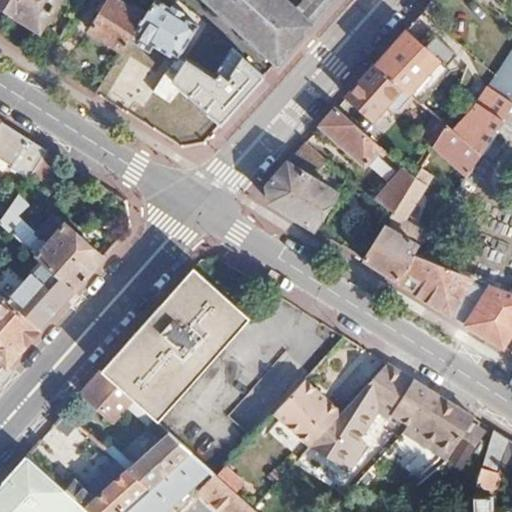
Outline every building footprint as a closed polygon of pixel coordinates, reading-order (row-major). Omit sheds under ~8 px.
[(0,0),(0,4),(39,30),(58,0),(0,0)] [(144,17),(117,0),(107,0),(88,29),(121,51),(128,41),(144,17)] [(155,0),(144,17),(128,41),(147,53),(151,46),(174,61),(195,26),(183,19),(185,16),(171,7),(169,10),(155,0)] [(207,0),(278,61),(311,25),(282,0),(207,0)] [(426,46),(406,29),(375,63),(402,86),(411,93),(450,48),(435,35),(426,46)] [(511,51),(491,82),(498,87),(465,138),(483,152),(511,108),(511,51)] [(240,55),(207,92),(232,113),(265,76),(240,55)] [(402,86),(375,63),(346,95),(374,120),(400,89),(402,86)] [(336,107),(321,124),(367,160),(372,154),(381,143),(336,107)] [(449,124),(436,113),(421,136),(425,139),(434,147),(435,146),(449,124)] [(0,153),(12,162),(9,168),(27,179),(31,173),(47,150),(0,120),(0,153)] [(449,124),(435,146),(464,168),(469,173),(483,152),(465,138),(449,124)] [(327,158),(307,140),(268,183),(270,199),(315,227),(337,192),(314,176),(327,158)] [(381,143),(372,154),(402,168),(406,163),(381,143)] [(61,159),(47,150),(31,173),(46,182),(61,159)] [(406,163),(402,168),(378,192),(400,200),(413,179),(417,172),(406,163)] [(413,179),(400,200),(386,221),(397,228),(424,186),(413,179)] [(28,201),(18,193),(0,220),(0,222),(8,229),(19,214),(28,201)] [(19,214),(8,229),(42,260),(74,288),(105,254),(66,220),(65,222),(51,209),(35,226),(19,214)] [(421,246),(385,223),(364,258),(398,279),(416,252),(421,246)] [(511,290),(416,252),(398,279),(502,345),(511,329),(511,290)] [(26,278),(9,264),(0,274),(0,292),(40,327),(74,288),(42,260),(26,278)] [(249,318),(195,267),(102,371),(134,400),(157,420),(249,318)] [(0,359),(6,365),(40,327),(0,292),(0,359)] [(389,418),(392,415),(408,425),(423,434),(418,441),(448,459),(474,417),(386,362),(358,393),(377,406),(375,409),(389,418)] [(102,371),(83,393),(115,422),(134,400),(102,371)] [(328,401),(307,381),(266,424),(279,436),(292,422),(295,425),(304,416),(310,421),(328,401)] [(79,445),(88,433),(66,416),(57,428),(79,445)] [(487,430),(474,422),(449,461),(463,470),(487,430)] [(408,425),(403,432),(418,441),(423,434),(408,425)] [(191,451),(167,429),(132,463),(111,446),(107,451),(126,468),(150,489),(191,451)] [(511,440),(493,429),(480,482),(497,492),(508,476),(511,478),(511,440)] [(217,474),(191,451),(150,489),(124,511),(157,511),(197,476),(203,482),(198,487),(224,511),(258,511),(253,507),(217,474)] [(91,511),(67,489),(28,454),(0,485),(0,511),(91,511)] [(225,465),(217,474),(253,507),(269,490),(251,474),(244,482),(225,465)] [(74,480),(67,489),(91,511),(124,511),(150,489),(126,468),(95,498),(74,480)] [(497,492),(480,482),(477,495),(477,497),(498,498),(497,492)] [(497,511),(498,498),(477,497),(476,511),(497,511)]
